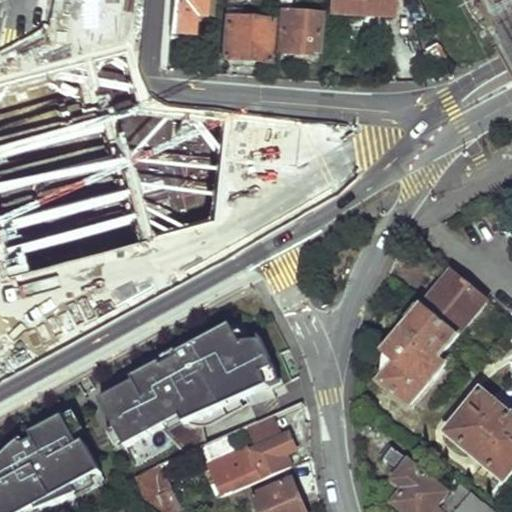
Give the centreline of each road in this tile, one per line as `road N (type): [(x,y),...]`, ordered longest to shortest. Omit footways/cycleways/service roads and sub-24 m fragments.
road 1 (tertiary): [(423,109),(365,186),(0,391)]
road 2 (tertiary): [(349,511),(331,428),(339,318),(384,235),(468,123),(511,100)]
road 3 (residential): [(423,109),(158,85),(158,0)]
